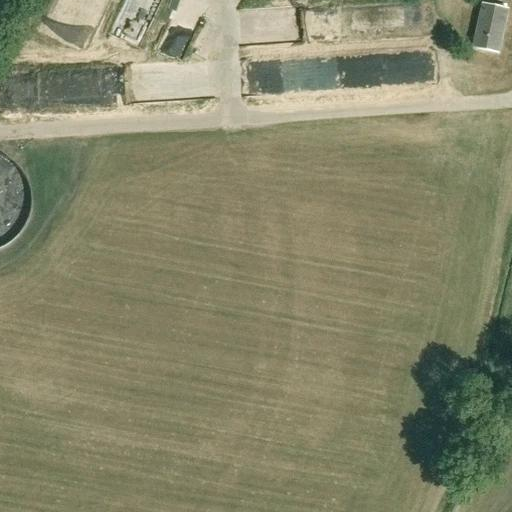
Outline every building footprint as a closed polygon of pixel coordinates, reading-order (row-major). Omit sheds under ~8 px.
[(139,0),(122,39),(148,51),(171,0),(139,0)] [(195,59),(218,15),(197,4),(174,48),(195,59)] [(498,53),(507,10),(483,5),(474,48),(498,53)] [(314,37),(444,39),(445,9),(315,7),(314,37)] [(176,64),(146,65),(148,97),(218,93),(218,82),(199,83),(198,72),(176,73),(176,64)]
